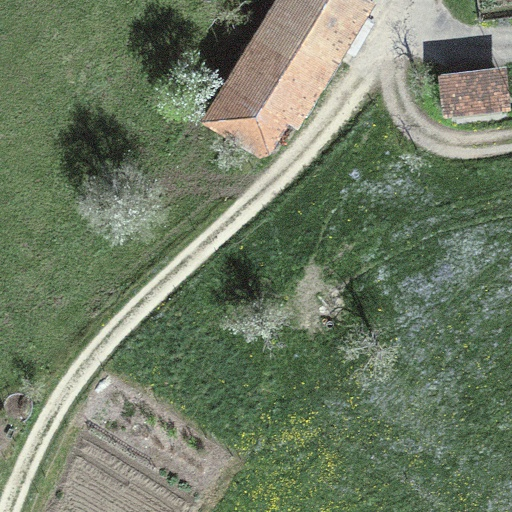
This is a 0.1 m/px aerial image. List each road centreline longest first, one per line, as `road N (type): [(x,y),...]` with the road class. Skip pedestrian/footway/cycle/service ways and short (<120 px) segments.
road 1 (track): [(10,511),(58,396),(126,320),(259,198),(398,46)]
road 2 (track): [(511,143),(456,151),(408,121),(398,46)]
